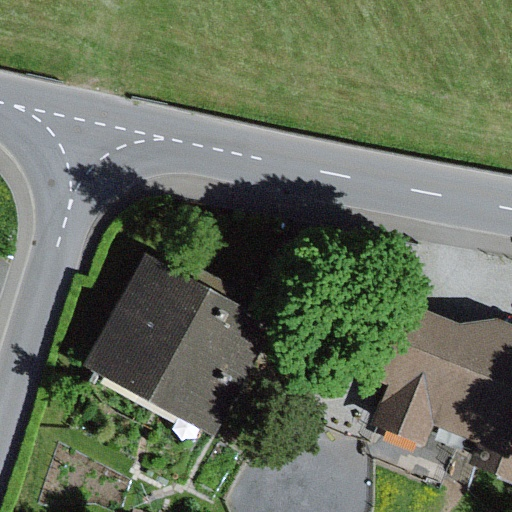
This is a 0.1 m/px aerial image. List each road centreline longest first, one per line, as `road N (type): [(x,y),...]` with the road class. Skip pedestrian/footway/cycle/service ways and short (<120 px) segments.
road 1 (unclassified): [(511,209),(89,122)]
road 2 (residential): [(0,417),(89,122)]
